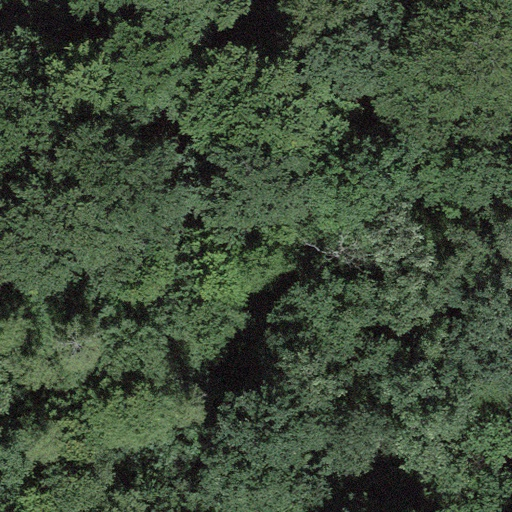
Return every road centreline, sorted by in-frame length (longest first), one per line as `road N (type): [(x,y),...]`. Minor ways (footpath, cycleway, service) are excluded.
road 1 (track): [(511,122),(0,289)]
road 2 (track): [(385,164),(334,0)]
